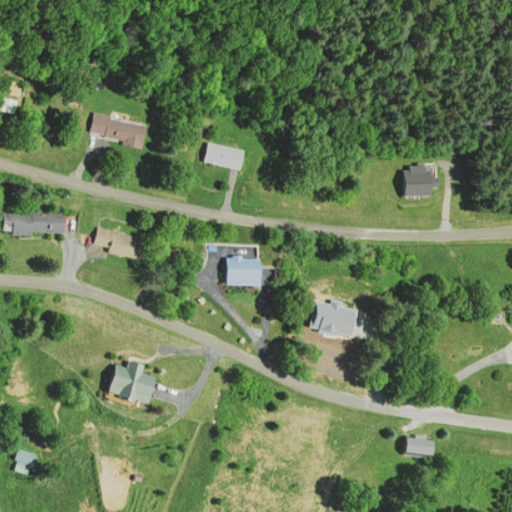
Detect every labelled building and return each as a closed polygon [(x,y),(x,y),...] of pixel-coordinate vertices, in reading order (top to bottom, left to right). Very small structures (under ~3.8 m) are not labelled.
[(143,147),(148,125),(93,113),(88,135),(143,147)] [(244,152),(207,141),(201,160),(238,172),(244,152)] [(437,196),(437,166),(403,166),(403,196),(437,196)] [(4,212),(3,233),(67,234),(67,213),(4,212)] [(144,259),(149,239),(99,227),(94,247),(144,259)] [(264,285),(264,258),(229,258),(229,285),(264,285)] [(152,406),(161,380),(144,374),(147,365),(131,359),(128,367),(119,364),(109,391),(152,406)] [(438,438),(405,438),(405,456),(438,456),(438,438)] [(35,467),(35,451),(17,451),(17,467),(35,467)]
